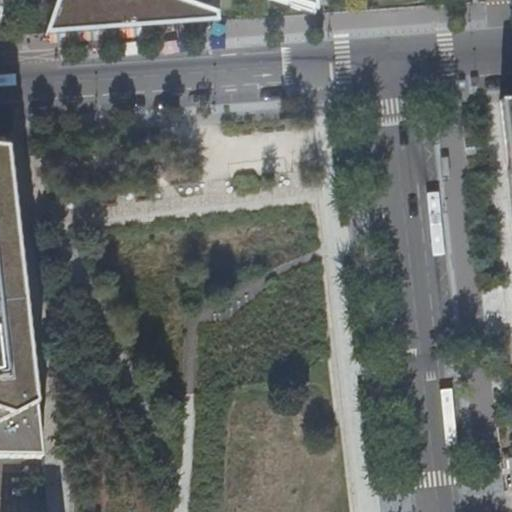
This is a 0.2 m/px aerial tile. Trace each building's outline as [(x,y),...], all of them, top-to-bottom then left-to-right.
[(181,0),(57,0),(46,33),(219,21),(218,12),(181,0)] [(263,0),(315,16),(314,0),(263,0)] [(511,101),(499,102),(511,215),(511,101)] [(5,138),(0,138),(0,459),(41,459),(5,138)] [(448,157),(441,158),(443,176),(449,175),(448,157)]
